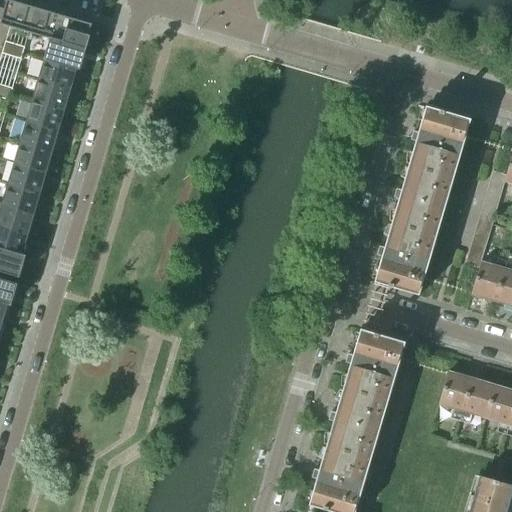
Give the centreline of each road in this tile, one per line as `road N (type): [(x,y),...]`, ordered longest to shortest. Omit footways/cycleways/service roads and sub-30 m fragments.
road 1 (residential): [(144,0),(0,488)]
road 2 (residential): [(150,0),(393,72)]
road 3 (residential): [(261,511),(330,279)]
road 4 (residential): [(330,279),(393,72)]
road 5 (residential): [(511,349),(362,305),(330,279)]
road 6 (residential): [(393,72),(511,103)]
